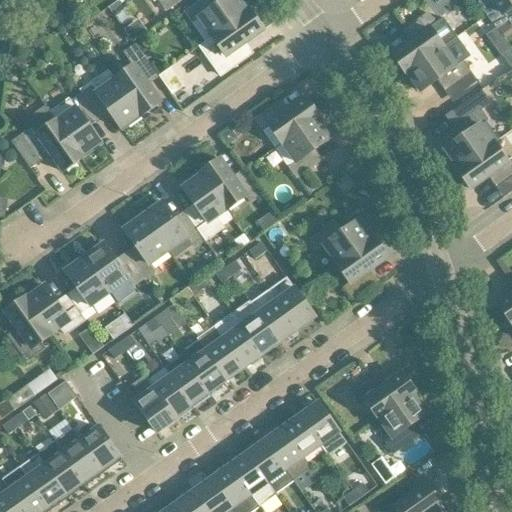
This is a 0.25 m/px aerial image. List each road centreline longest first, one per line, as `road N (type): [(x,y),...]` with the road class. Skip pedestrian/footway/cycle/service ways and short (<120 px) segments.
road 1 (residential): [(105,511),(442,271)]
road 2 (residential): [(0,261),(329,37)]
road 3 (residential): [(442,271),(380,123),(329,37)]
road 4 (residential): [(499,511),(442,271)]
